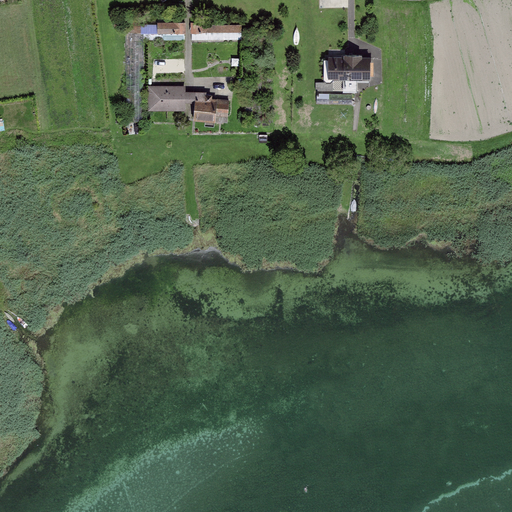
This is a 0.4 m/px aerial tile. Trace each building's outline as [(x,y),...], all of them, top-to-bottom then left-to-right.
[(0,0),(0,134),(93,123),(77,0),(0,0)] [(241,22),(197,22),(197,35),(241,36),(241,22)] [(183,24),(129,23),(129,37),(183,38),(183,24)] [(274,120),(274,24),(253,24),(253,120),(274,120)] [(339,56),(339,80),(376,81),(377,57),(339,56)] [(188,88),(156,87),(155,107),(188,108),(188,88)] [(196,100),(195,119),(229,120),(230,101),(196,100)]
